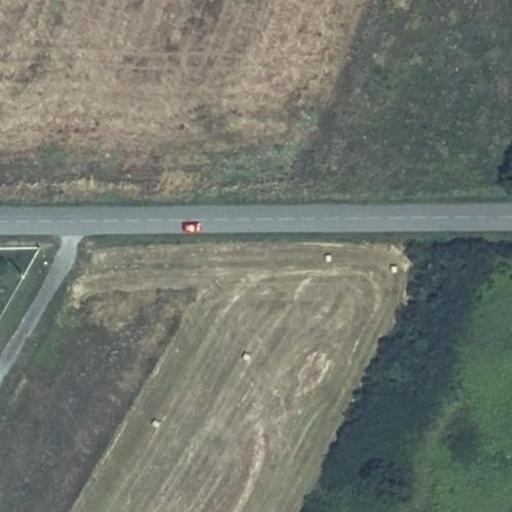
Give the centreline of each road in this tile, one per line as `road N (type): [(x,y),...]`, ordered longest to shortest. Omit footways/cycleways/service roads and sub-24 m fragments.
road 1 (tertiary): [(511,218),(0,220)]
road 2 (unknown): [(85,222),(62,291),(0,398)]
